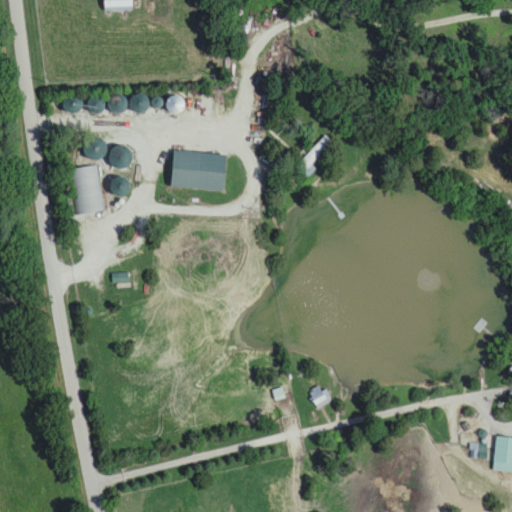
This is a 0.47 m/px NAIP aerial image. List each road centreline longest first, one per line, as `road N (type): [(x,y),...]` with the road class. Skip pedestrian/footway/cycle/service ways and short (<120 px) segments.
road 1 (residential): [(91,482),(444,399),(477,401),(494,421),(511,421),(428,4),(351,10),(252,35),(223,120),(146,147)]
road 2 (residential): [(97,511),(63,354),(14,0)]
